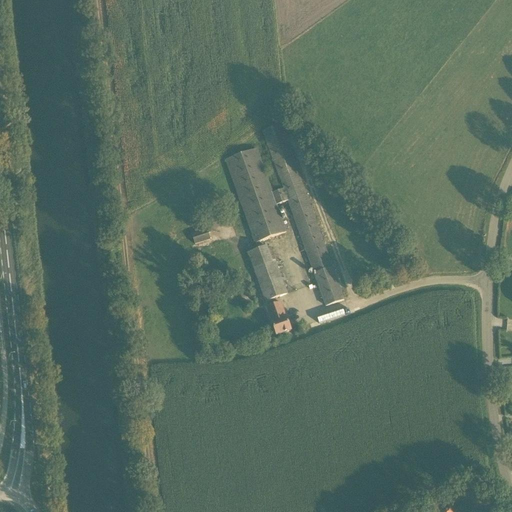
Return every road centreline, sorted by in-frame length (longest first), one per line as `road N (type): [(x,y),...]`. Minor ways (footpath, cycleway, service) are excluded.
road 1 (track): [(153,511),(97,0)]
road 2 (unclassified): [(511,510),(491,431),(486,273)]
road 3 (primary): [(23,416),(0,187)]
road 4 (unclassified): [(353,296),(431,276),(486,273)]
